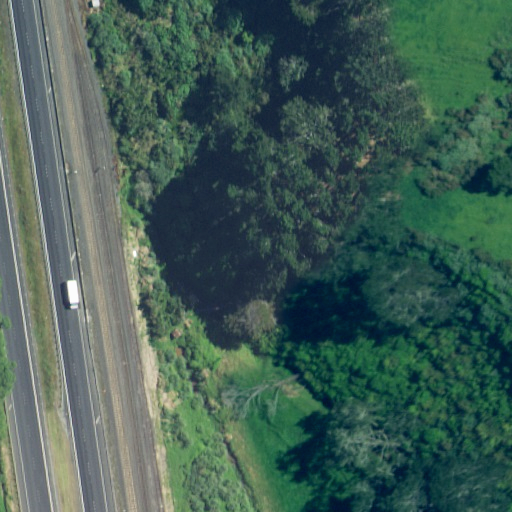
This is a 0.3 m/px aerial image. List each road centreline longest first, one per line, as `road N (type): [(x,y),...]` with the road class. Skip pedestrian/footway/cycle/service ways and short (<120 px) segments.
road 1 (trunk): [(17,0),(90,511)]
road 2 (trunk): [(31,511),(0,283)]
